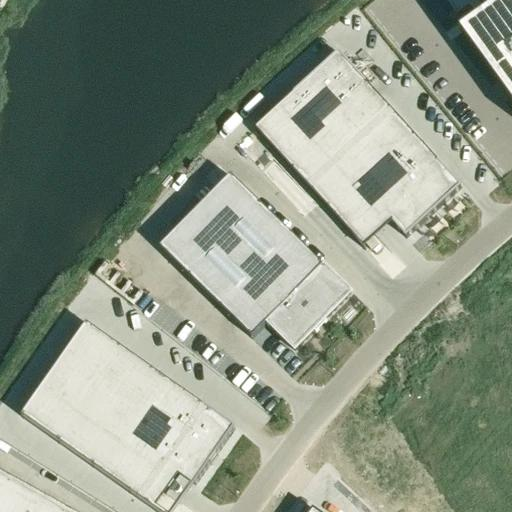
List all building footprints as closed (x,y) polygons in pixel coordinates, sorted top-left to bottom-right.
[(511,0),(498,0),(460,27),(511,98),(511,0)] [(339,54),(255,131),(364,251),(393,225),(406,240),(462,189),(339,54)] [(231,178),(160,250),(252,340),(266,326),(295,354),(351,297),(231,178)] [(175,511),(239,422),(90,318),(25,410),(169,511),(175,511)] [(0,511),(68,511),(0,474),(0,511)]
